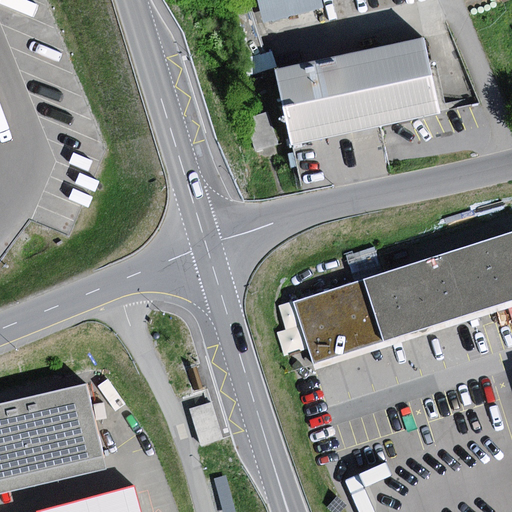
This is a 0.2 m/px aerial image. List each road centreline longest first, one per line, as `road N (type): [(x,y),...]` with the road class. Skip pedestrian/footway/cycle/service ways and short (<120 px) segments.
road 1 (unclassified): [(511,166),(274,221),(208,247)]
road 2 (tertiary): [(287,511),(208,247)]
road 3 (tertiary): [(208,247),(132,0)]
road 4 (track): [(119,280),(189,445),(206,511)]
road 5 (unclassified): [(119,280),(0,329)]
